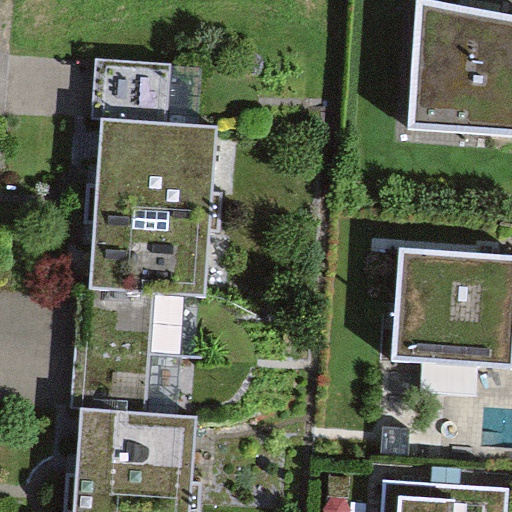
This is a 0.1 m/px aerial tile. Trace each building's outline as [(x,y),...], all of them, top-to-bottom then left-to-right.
[(511,20),(418,2),(410,127),(511,133),(511,20)] [(194,211),(203,88),(107,81),(98,204),(194,211)] [(185,333),(194,211),(98,204),(89,326),(185,333)] [(511,359),(511,256),(402,249),(395,356),(511,364),(511,359)] [(176,495),(184,373),(85,366),(76,487),(176,495)] [(504,511),(506,491),(386,483),(384,511),(504,511)] [(174,511),(176,495),(76,487),(73,511),(174,511)]
